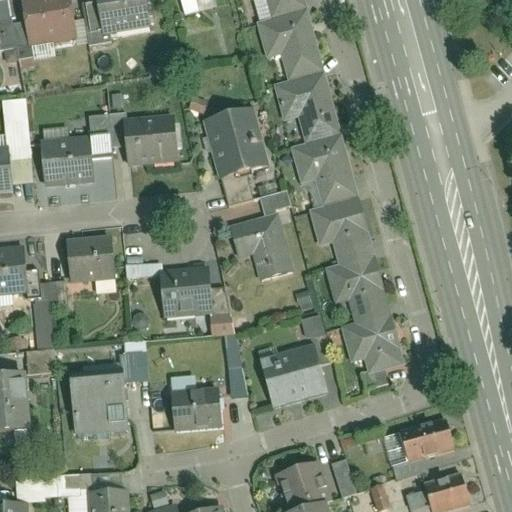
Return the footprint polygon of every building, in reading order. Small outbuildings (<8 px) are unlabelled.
[(70,0),(21,0),(29,50),(77,43),(70,0)] [(150,31),(145,0),(96,0),(102,37),(150,31)] [(304,0),(267,0),(273,20),(257,24),(267,62),(283,58),(290,85),(276,89),(285,122),(299,118),(307,148),(292,152),(303,189),(317,185),(324,211),(311,214),(321,248),(335,244),(341,266),(328,270),(338,306),(350,302),(356,326),(343,329),(353,365),(365,362),(369,376),(405,366),(304,0)] [(91,26),(100,24),(98,7),(88,9),(91,26)] [(246,112),(204,124),(222,185),(264,173),(246,112)] [(179,166),(174,118),(121,123),(126,171),(179,166)] [(88,140),(40,146),(46,192),(94,186),(88,140)] [(8,154),(0,155),(0,198),(13,197),(8,154)] [(280,214),(229,230),(240,263),(255,258),(264,289),(300,278),(280,214)] [(115,283),(111,242),(67,246),(71,287),(115,283)] [(0,298),(29,296),(26,256),(0,258),(0,298)] [(209,273),(162,277),(165,321),(212,317),(209,273)] [(66,311),(65,284),(41,286),(42,303),(34,303),(37,351),(55,350),(52,311),(66,311)] [(211,318),(213,339),(234,337),(232,316),(211,318)] [(322,319),(303,322),(306,342),(325,339),(322,319)] [(260,362),(273,412),(327,398),(314,348),(260,362)] [(28,354),(29,378),(56,376),(55,352),(28,354)] [(247,399),(245,371),(232,372),(234,400),(247,399)] [(0,380),(0,437),(28,434),(22,378),(0,380)] [(124,379),(71,384),(77,440),(129,434),(124,379)] [(225,431),(223,396),(174,399),(176,434),(225,431)] [(454,452),(447,424),(403,435),(411,464),(454,452)] [(349,463),(334,466),(341,501),(356,498),(349,463)] [(315,467),(276,481),(286,511),(317,511),(316,510),(328,506),(315,467)] [(451,511),(470,506),(462,478),(426,489),(432,511),(451,511)] [(378,492),(383,511),(388,511),(391,511),(385,490),(378,492)] [(153,509),(169,507),(167,494),(152,496),(153,509)] [(127,511),(127,496),(90,498),(90,511),(127,511)]
